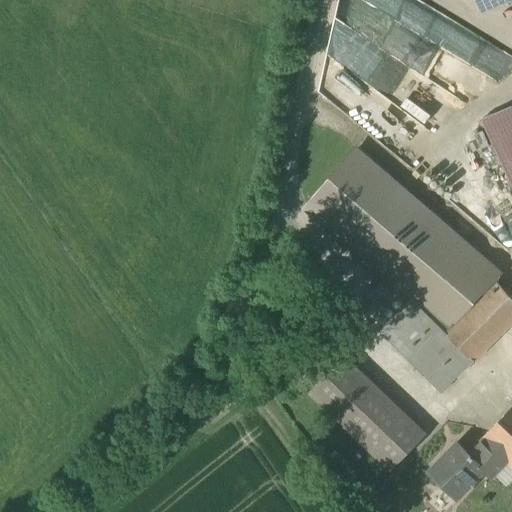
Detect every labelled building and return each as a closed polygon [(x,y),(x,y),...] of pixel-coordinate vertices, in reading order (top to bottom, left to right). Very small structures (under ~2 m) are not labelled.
[(511,0),(479,0),(484,9),(503,0),(511,0)] [(511,105),(484,118),(511,181),(511,105)] [(501,277),(356,150),(306,208),(412,299),(452,333),(494,285),(501,277)] [(412,299),(380,331),(442,392),(511,321),(511,299),(494,285),(452,333),(412,299)] [(423,435),(345,360),(313,394),(391,469),(423,435)] [(511,408),(482,438),(484,440),(507,461),(511,466),(511,408)] [(486,469),(485,470),(491,476),(507,461),(484,440),(471,454),(486,469)] [(429,473),(456,500),(485,470),(486,469),(471,454),(458,442),(429,473)]
